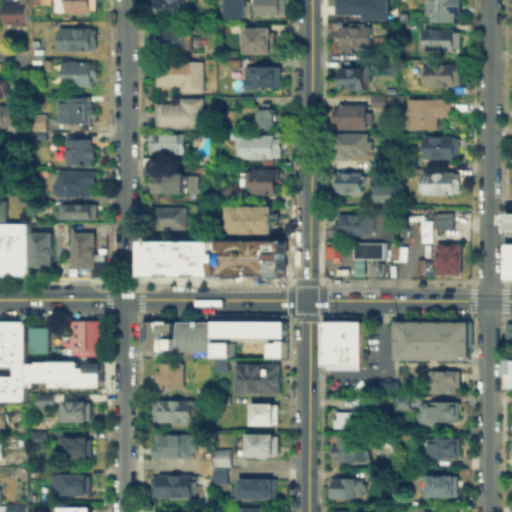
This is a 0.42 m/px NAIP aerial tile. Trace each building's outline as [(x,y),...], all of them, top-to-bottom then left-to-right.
[(99,0),(99,13),(56,13),(56,0),(99,0)] [(170,17),(155,17),(155,0),(186,0),(186,17),(170,17)] [(226,18),(226,0),(244,0),(244,18),(226,18)] [(256,14),(256,0),(285,0),(285,14),(256,14)] [(336,13),(336,0),(387,0),(387,18),(361,18),(361,13),(336,13)] [(464,0),(464,16),(458,16),(458,21),(432,21),(432,0),(464,0)] [(2,1),(24,1),(24,25),(1,25),(2,1)] [(343,25),(371,26),(371,51),(343,51),(343,25)] [(155,49),(155,28),(195,29),(195,49),(155,49)] [(60,30),(99,30),(99,51),(60,51),(60,30)] [(252,30),(252,31),(273,31),(273,53),(256,53),(256,52),(248,52),(248,30),(252,30)] [(425,31),(463,31),(463,51),(424,51),(425,31)] [(400,61),(400,76),(385,76),(385,61),(400,61)] [(206,87),(206,93),(182,92),(182,87),(159,87),(159,62),(206,62),(206,87)] [(96,63),(96,87),(66,87),(66,63),(96,63)] [(462,66),(462,87),(425,87),(425,66),(462,66)] [(281,67),(281,90),(248,90),(247,90),(247,68),(248,68),(248,67),(281,67)] [(346,69),(367,69),(367,89),(345,88),(346,69)] [(89,95),(89,122),(58,122),(58,95),(89,95)] [(373,106),(373,96),(387,96),(387,106),(373,106)] [(251,97),(251,105),(241,105),(241,97),(251,97)] [(183,129),(158,128),(158,104),(183,104),(183,98),(205,98),(205,129),(183,129)] [(451,101),(450,118),(439,118),(439,131),(409,131),(410,101),(451,101)] [(276,128),(259,128),(259,111),(262,111),(262,103),(276,103),(276,128)] [(340,103),(368,103),(369,129),(340,129),(340,103)] [(0,104),(14,104),(13,124),(0,124),(0,104)] [(32,129),(32,113),(45,113),(45,129),(32,129)] [(45,138),(32,138),(32,129),(45,129),(45,138)] [(155,155),(155,134),(188,135),(188,155),(155,155)] [(280,136),(280,159),(242,159),(242,156),(238,156),(239,137),(242,137),(242,135),(280,136)] [(372,136),(372,158),(346,158),(346,161),(335,161),(335,136),(372,136)] [(460,138),(460,159),(428,159),(428,138),(460,138)] [(69,141),(95,141),(95,165),(69,165),(69,141)] [(241,195),(241,168),(280,168),(280,195),(241,195)] [(59,172),(95,172),(95,198),(59,198),(59,172)] [(155,195),(155,173),(186,173),(186,195),(155,195)] [(421,173),(460,174),(460,195),(421,195),(421,173)] [(336,195),(336,174),(363,174),(363,195),(336,195)] [(188,192),(188,175),(199,175),(199,192),(188,192)] [(218,198),(218,186),(235,186),(235,198),(218,198)] [(376,189),(393,189),(393,202),(373,202),(373,196),(376,196),(376,189)] [(57,204),(99,204),(99,220),(57,220),(57,204)] [(271,204),(271,232),(228,232),(228,204),(271,204)] [(191,208),(191,230),(157,230),(157,208),(191,208)] [(511,234),(509,234),(506,234),(506,229),(504,229),(504,222),(502,222),(502,212),(511,212),(511,234)] [(435,230),(435,213),(454,213),(454,230),(435,230)] [(375,217),(375,236),(338,236),(338,216),(375,217)] [(0,222),(12,222),(12,276),(0,276),(0,222)] [(12,276),(12,222),(25,222),(25,276),(12,276)] [(28,230),(28,265),(51,265),(51,230),(28,230)] [(93,253),(93,230),(70,230),(70,266),(89,266),(93,266),(93,253)] [(140,240),(212,240),(212,276),(140,276),(140,240)] [(383,241),(382,257),(352,257),(352,241),(383,241)] [(435,272),(436,242),(460,242),(460,272),(435,272)] [(511,242),(503,243),(504,280),(511,279),(511,242)] [(324,256),(337,257),(337,247),(324,246),(324,256)] [(89,275),(103,275),(103,253),(93,253),(93,266),(89,266),(89,275)] [(0,350),(0,318),(7,318),(18,318),(25,318),(25,350),(0,350)] [(106,318),(106,354),(86,355),(86,357),(70,357),(70,354),(63,354),(63,347),(69,347),(69,318),(106,318)] [(158,319),(158,345),(139,345),(140,319),(158,319)] [(158,319),(158,345),(158,351),(171,351),(171,348),(177,348),(177,321),(175,321),(170,321),(170,319),(158,319)] [(194,319),(194,350),(177,350),(177,348),(177,321),(177,319),(194,319)] [(194,350),(194,319),(213,319),(212,350),(194,350)] [(213,319),(285,320),(285,356),(269,356),(269,341),(278,341),(278,338),(229,337),(229,341),(233,341),(233,356),(212,356),(212,350),(213,319)] [(361,319),(360,368),(327,368),(327,364),(322,364),(322,359),(322,319),(351,319),(361,319)] [(412,344),(394,344),(394,319),(412,319),(412,344)] [(422,344),(412,344),(412,319),(422,319),(422,344)] [(430,319),(430,344),(422,344),(422,319),(430,319)] [(439,319),(439,345),(430,344),(430,319),(439,319)] [(449,319),(449,345),(439,345),(439,319),(449,319)] [(449,345),(449,319),(470,320),(470,345),(469,345),(449,345)] [(503,320),(511,320),(511,340),(503,340),(503,320)] [(48,325),(48,351),(30,351),(30,325),(48,325)] [(394,344),(412,344),(422,344),(430,344),(439,345),(449,345),(469,345),(469,358),(394,358),(394,346),(394,344)] [(0,350),(25,350),(25,364),(13,364),(0,364),(0,350)] [(213,370),(213,357),(229,357),(229,370),(213,370)] [(511,372),(504,372),(503,372),(503,358),(511,358),(511,372)] [(101,386),(27,385),(27,360),(101,361),(101,386)] [(156,362),(181,362),(181,386),(156,386),(156,362)] [(279,362),(278,392),(234,392),(234,383),(232,383),(232,375),(234,375),(234,362),(279,362)] [(13,373),(13,364),(25,364),(25,399),(13,399),(13,373)] [(459,369),(460,386),(455,386),(455,391),(426,391),(426,369),(459,369)] [(2,399),(2,374),(13,373),(13,399),(2,399)] [(370,389),(370,380),(397,380),(397,389),(370,389)] [(55,397),(55,407),(40,407),(40,397),(55,397)] [(398,409),(398,397),(410,397),(410,410),(398,409)] [(193,398),(193,420),(153,420),(153,398),(193,398)] [(357,430),(336,430),(336,413),(357,413),(357,400),(372,400),(372,430),(357,430)] [(277,402),(277,424),(249,424),(249,402),(277,402)] [(64,403),(93,404),(93,422),(64,421),(64,403)] [(436,427),(422,427),(422,403),(461,403),(461,422),(436,422),(436,427)] [(30,440),(43,440),(43,430),(30,430),(30,440)] [(269,457),(244,457),(244,435),(250,435),(250,433),(275,433),(275,453),(269,453),(269,457)] [(158,459),(154,459),(154,447),(158,447),(158,435),(193,435),(193,459),(158,459)] [(61,440),(93,440),(93,459),(61,459),(61,440)] [(461,441),(461,459),(434,459),(434,441),(461,441)] [(336,442),(369,442),(369,448),(372,448),(372,463),(336,463),(336,442)] [(217,468),(217,449),(234,450),(234,468),(217,468)] [(199,474),(210,474),(210,457),(198,457),(199,474)] [(203,478),(203,465),(215,465),(215,478),(203,478)] [(217,468),(231,468),(231,482),(217,482),(217,468)] [(195,474),(195,500),(160,500),(160,498),(154,498),(155,478),(160,478),(160,474),(195,474)] [(429,498),(430,475),(459,475),(459,499),(429,498)] [(241,476),(275,476),(275,497),(241,497),(241,476)] [(91,477),(90,495),(64,495),(64,477),(91,477)] [(332,481),(366,481),(366,499),(332,499),(332,481)] [(4,511),(4,501),(23,501),(23,511),(4,511)]
